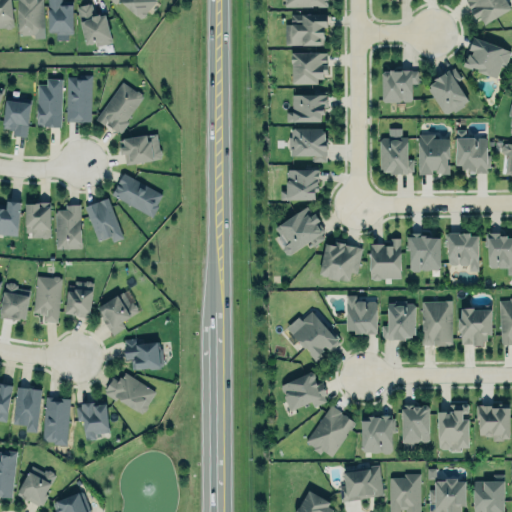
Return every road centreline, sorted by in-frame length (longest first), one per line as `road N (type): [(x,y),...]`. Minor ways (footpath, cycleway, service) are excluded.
road 1 (primary): [(218,511),(218,0)]
road 2 (residential): [(353,0),(354,205)]
road 3 (residential): [(354,205),(511,201)]
road 4 (residential): [(361,374),(511,373)]
